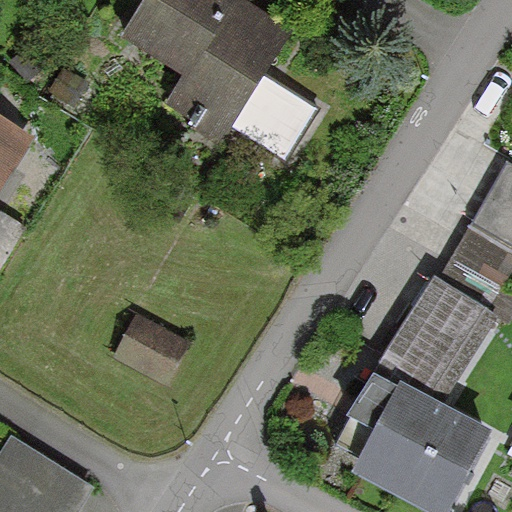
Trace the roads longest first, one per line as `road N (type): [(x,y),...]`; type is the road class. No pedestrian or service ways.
road 1 (residential): [(207,453),(500,0)]
road 2 (residential): [(317,511),(207,453)]
